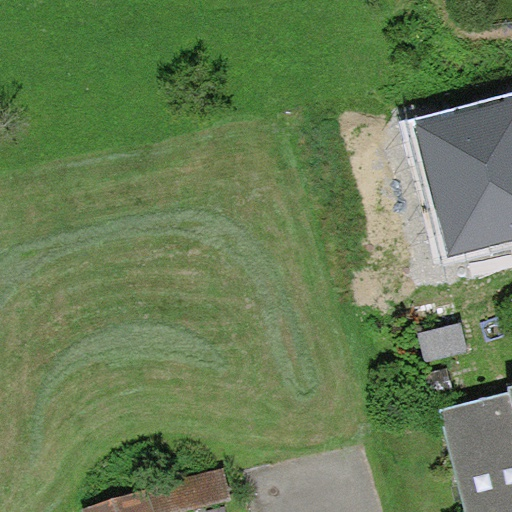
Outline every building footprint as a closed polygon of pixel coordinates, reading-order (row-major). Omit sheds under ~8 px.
[(511,242),(511,97),(411,122),(445,259),(511,242)] [(461,321),(419,333),(428,363),(470,351),(461,321)] [(511,511),(511,392),(441,410),(467,511),(511,511)] [(153,491),(158,511),(170,511),(235,495),(228,470),(153,491)] [(158,511),(153,491),(78,511),(77,511),(158,511)]
